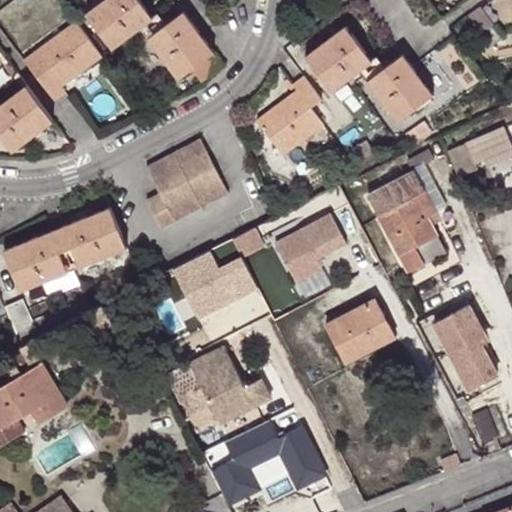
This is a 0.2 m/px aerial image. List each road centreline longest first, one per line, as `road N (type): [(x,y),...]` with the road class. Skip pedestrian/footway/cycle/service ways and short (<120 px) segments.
road 1 (residential): [(0,188),(73,180),(239,93),(266,43),(271,0)]
road 2 (residential): [(378,511),(511,465)]
